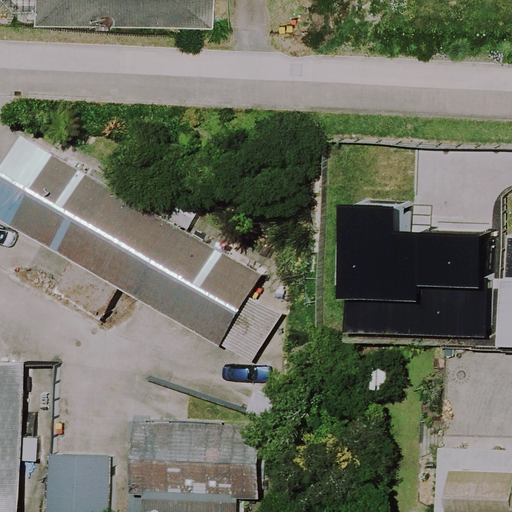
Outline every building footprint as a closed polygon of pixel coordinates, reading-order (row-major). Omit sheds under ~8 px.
[(28,0),(28,18),(209,26),(210,10),(210,0),(28,0)] [(273,268),(30,131),(0,183),(0,207),(232,339),(273,268)] [(511,147),(497,147),(495,177),(511,178),(511,147)] [(473,314),(471,349),(511,350),(511,233),(504,233),(501,315),(473,314)] [(23,511),(26,366),(0,365),(0,511),(23,511)] [(148,511),(246,511),(247,504),(258,504),(260,427),(136,423),(134,482),(149,483),(148,511)] [(511,447),(465,445),(463,491),(511,492),(511,447)] [(109,511),(110,459),(47,458),(46,511),(109,511)]
